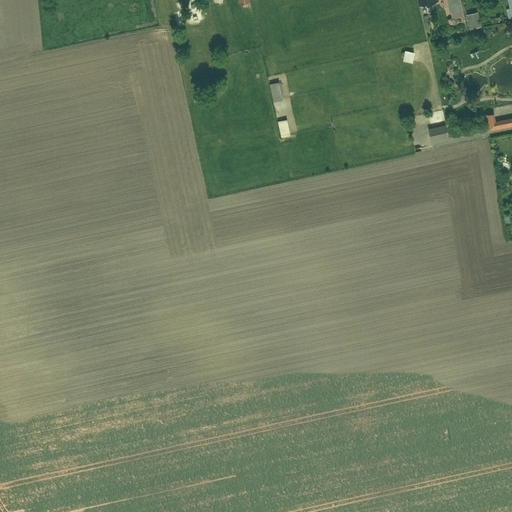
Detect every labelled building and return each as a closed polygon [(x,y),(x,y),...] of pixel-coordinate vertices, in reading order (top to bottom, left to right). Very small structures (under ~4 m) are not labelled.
[(460,0),(447,0),(450,13),(463,10),(460,0)] [(466,13),(468,28),(480,26),(478,11),(466,13)] [(404,50),(402,60),(412,61),(413,51),(404,50)] [(278,80),(268,83),(273,101),(283,98),(278,80)] [(493,111),(485,113),(488,129),(511,124),(511,118),(495,122),(493,111)] [(280,136),(290,134),(286,118),(277,120),(280,136)] [(443,123),(426,128),(429,139),(447,135),(443,123)]
